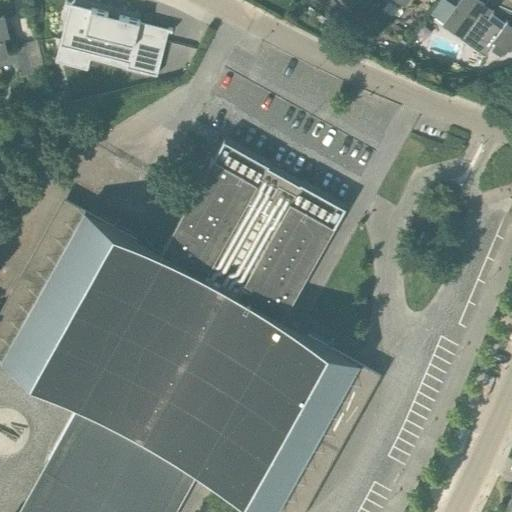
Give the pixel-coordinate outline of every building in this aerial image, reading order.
[(442,28),(445,23),(461,35),(460,36),(484,54),(492,44),(493,45),(495,43),(510,54),(511,50),(511,25),(507,21),(505,23),(491,12),(490,14),(482,8),(484,5),(477,0),(460,0),(458,3),(453,0),(438,0),(427,17),(442,28)] [(128,61),(127,67),(157,75),(167,33),(139,26),(140,21),(120,15),(118,22),(107,19),(108,12),(91,8),(90,14),(68,8),(59,44),(128,61)] [(27,45),(6,50),(0,27),(0,65),(17,61),(21,75),(33,72),(27,45)] [(66,101),(63,91),(53,93),(55,104),(66,101)] [(39,290),(2,357),(79,400),(69,417),(42,465),(85,489),(80,498),(105,511),(118,511),(120,508),(126,511),(174,511),(195,475),(195,474),(199,466),(210,473),(276,509),(359,360),(290,322),(282,317),(292,300),(293,300),(346,205),(301,179),(300,181),(269,163),(270,162),(225,137),(192,196),(171,233),(172,233),(162,250),(86,208),(48,274),(38,269),(41,271),(33,286),(30,284),(29,285),(39,290)] [(85,489),(42,465),(19,506),(19,508),(26,511),(126,511),(120,508),(118,511),(105,511),(80,498),(85,489)]
